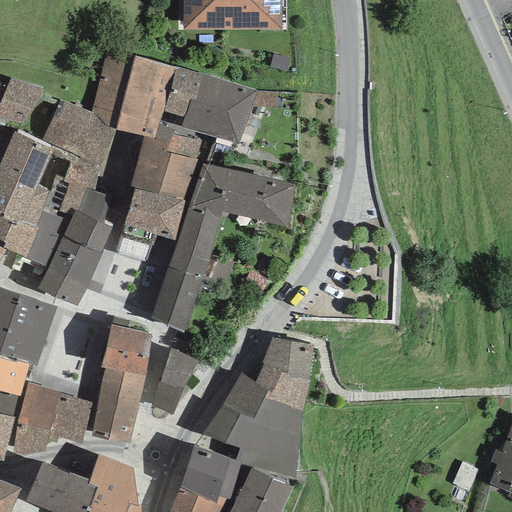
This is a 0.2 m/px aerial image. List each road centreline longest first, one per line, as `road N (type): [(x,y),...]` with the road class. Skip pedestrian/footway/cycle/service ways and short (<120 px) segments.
road 1 (residential): [(343,0),(350,127),(344,187),(313,264),(281,306)]
road 2 (residential): [(281,306),(180,436),(154,455)]
road 3 (residential): [(154,455),(99,446),(0,463)]
road 4 (unknown): [(0,142),(108,213)]
